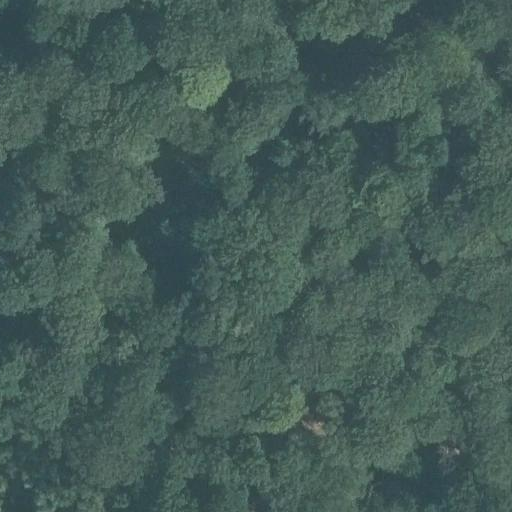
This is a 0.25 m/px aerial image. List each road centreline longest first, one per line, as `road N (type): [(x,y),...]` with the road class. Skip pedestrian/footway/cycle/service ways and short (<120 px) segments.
road 1 (tertiary): [(0,295),(511,12)]
road 2 (track): [(100,511),(73,455),(46,343),(0,241)]
